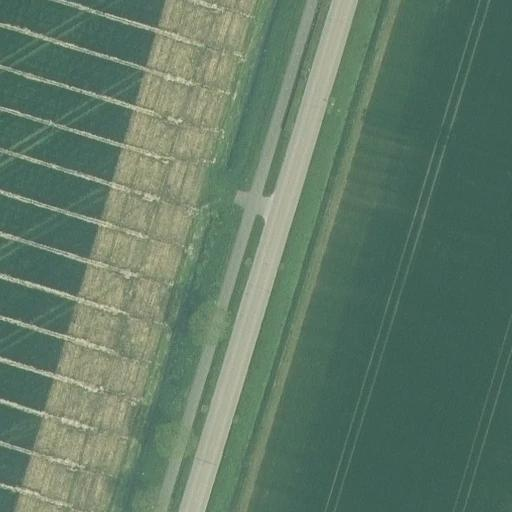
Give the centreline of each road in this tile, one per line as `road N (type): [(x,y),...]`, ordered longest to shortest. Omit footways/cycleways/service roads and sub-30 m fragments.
road 1 (track): [(241,511),(396,0)]
road 2 (secondary): [(190,511),(343,0)]
